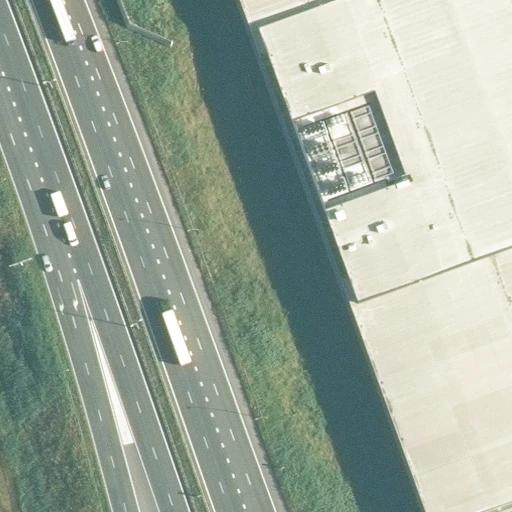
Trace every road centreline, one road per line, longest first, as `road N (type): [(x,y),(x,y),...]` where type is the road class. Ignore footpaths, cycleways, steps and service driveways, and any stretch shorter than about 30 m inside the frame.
road 1 (motorway): [(239,511),(51,0)]
road 2 (motorway): [(0,25),(93,274)]
road 3 (motorway): [(93,274),(171,511)]
road 4 (motorway): [(93,274),(109,448),(125,511)]
